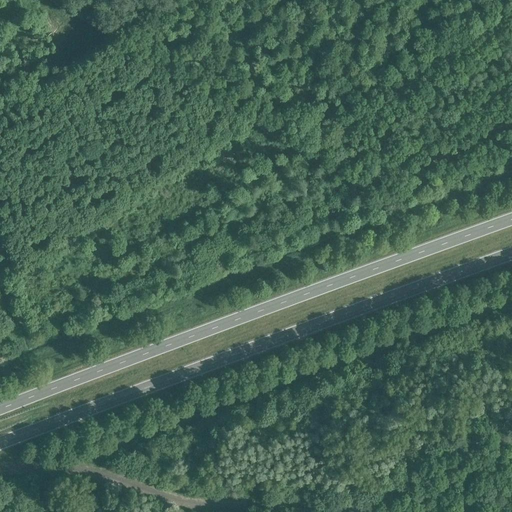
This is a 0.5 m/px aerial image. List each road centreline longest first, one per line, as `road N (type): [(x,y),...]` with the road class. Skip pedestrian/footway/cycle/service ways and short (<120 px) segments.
road 1 (trunk): [(511,219),(0,410)]
road 2 (trunk): [(0,443),(511,252)]
